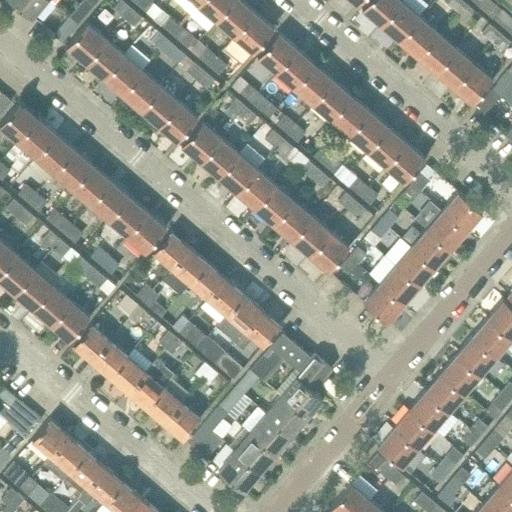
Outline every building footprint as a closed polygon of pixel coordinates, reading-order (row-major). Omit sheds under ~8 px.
[(45,0),(12,0),(32,16),(45,0)] [(87,0),(82,0),(69,16),(77,23),(93,5),(87,0)] [(119,0),(113,7),(124,16),(132,6),(124,0),(119,0)] [(154,1),(151,0),(136,0),(135,2),(146,11),(154,1)] [(215,19),(231,0),(199,0),(197,3),(215,19)] [(231,0),(215,19),(234,34),(255,10),(243,0),(231,0)] [(367,0),(361,7),(380,23),(399,0),(367,0)] [(398,38),(419,14),(403,0),(399,0),(380,23),(398,38)] [(445,0),(455,9),(462,0),(445,0)] [(466,17),(473,8),(463,0),(462,0),(455,9),(466,17)] [(493,1),(485,11),(504,26),(511,17),(493,1)] [(142,15),(132,6),(124,16),(134,24),(142,15)] [(253,51),(273,26),(255,10),(234,34),(253,51)] [(398,38),(416,54),(437,29),(419,14),(398,38)] [(162,24),(172,33),(180,24),(169,15),(162,24)] [(69,16),(53,34),(62,41),(77,23),(69,16)] [(66,45),(85,61),(106,36),(87,20),(66,45)] [(482,31),(492,40),(500,31),(489,22),(482,31)] [(190,33),(180,24),(172,33),(182,42),(190,33)] [(150,38),(160,47),(168,38),(158,29),(150,38)] [(435,70),(456,45),(437,29),(416,54),(435,70)] [(257,55),(276,70),(297,46),(278,30),(257,55)] [(502,49),(510,40),(500,31),(492,40),(502,49)] [(103,76),(124,52),(106,36),(85,61),(103,76)] [(178,46),(168,38),(160,47),(170,56),(178,46)] [(124,52),(103,76),(121,92),(142,67),(150,59),(132,43),(124,52)] [(435,70),(453,85),(474,61),(456,45),(435,70)] [(198,56),(208,64),(216,55),(206,46),(198,56)] [(294,86),(315,62),(297,46),(276,70),(294,86)] [(226,64),(216,55),(208,64),(219,73),(226,64)] [(186,69),(197,78),(204,69),(194,60),(186,69)] [(493,77),(474,61),(453,85),(472,101),(493,77)] [(294,86),(312,102),(333,77),(315,62),(294,86)] [(161,83),(142,67),(121,92),(139,108),(161,83)] [(215,78),(204,69),(197,78),(207,87),(215,78)] [(500,94),(511,80),(511,72),(508,69),(492,87),(500,94)] [(232,84),(250,100),(258,91),(239,75),(232,84)] [(333,77),(312,102),(330,117),(351,93),(333,77)] [(179,99),(161,83),(139,108),(158,123),(179,99)] [(485,112),(500,94),(492,87),(477,105),(485,112)] [(250,100),(261,109),(269,100),(258,91),(250,100)] [(0,112),(11,100),(2,92),(0,93),(0,112)] [(330,117),(349,133),(370,108),(351,93),(330,117)] [(228,105),(239,114),(246,105),(236,96),(228,105)] [(0,125),(17,140),(38,115),(19,99),(0,121),(0,125)] [(197,115),(179,99),(158,123),(176,139),(197,115)] [(257,114),(246,105),(239,114),(249,123),(257,114)] [(370,108),(349,133),(367,149),(388,124),(370,108)] [(284,114),(277,123),(287,132),(294,122),(284,114)] [(56,131),(38,115),(17,140),(35,156),(56,131)] [(181,143),(200,159),(221,135),(202,119),(181,143)] [(287,132),(297,141),(305,131),(294,122),(287,132)] [(367,149),(385,164),(406,140),(388,124),(367,149)] [(265,137),(275,145),(283,136),(273,128),(265,137)] [(74,147),(56,131),(35,156),(53,171),(74,147)] [(239,150),(221,135),(200,159),(218,175),(239,150)] [(283,136),(275,145),(285,154),(293,145),(283,136)] [(385,164),(404,180),(425,156),(406,140),(385,164)] [(323,163),(331,154),(321,145),(313,154),(323,163)] [(93,162),(74,147),(53,171),(72,187),(93,162)] [(218,175),(236,191),(257,166),(239,150),(218,175)] [(323,163),(334,172),(341,163),(331,154),(323,163)] [(301,168),(311,177),(319,167),(309,159),(301,168)] [(9,169),(0,161),(0,177),(2,179),(9,169)] [(72,187),(90,202),(111,178),(93,162),(72,187)] [(275,182),(257,166),(236,191),(254,206),(275,182)] [(319,167),(311,177),(322,185),(330,176),(319,167)] [(411,182),(420,189),(429,179),(419,171),(411,182)] [(360,194),(367,185),(357,176),(350,185),(360,194)] [(129,194),(111,178),(90,202),(108,218),(129,194)] [(254,206),(273,222),(294,197),(275,182),(254,206)] [(411,200),(420,189),(411,182),(402,192),(411,200)] [(18,192),(28,201),(36,192),(25,183),(18,192)] [(360,194),(370,203),(378,194),(367,185),(360,194)] [(466,229),(482,210),(458,189),(442,208),(466,229)] [(338,199),(348,208),(356,199),(346,190),(338,199)] [(36,192),(28,201),(46,217),(54,208),(36,192)] [(147,209),(129,194),(108,218),(126,234),(147,209)] [(6,206),(16,215),(24,206),(14,197),(6,206)] [(312,213),(294,197),(273,222),(291,238),(312,213)] [(430,198),(414,216),(426,226),(451,247),(466,229),(442,208),(430,198)] [(367,208),(356,199),(348,208),(359,217),(367,208)] [(34,214),(24,206),(16,215),(26,224),(34,214)] [(64,232),(72,223),(54,208),(46,217),(64,232)] [(388,208),(380,218),(389,226),(397,216),(388,208)] [(166,225),(147,209),(126,234),(145,250),(166,225)] [(291,238),(309,253),(330,229),(312,213),(291,238)] [(380,218),(371,228),(380,236),(389,226),(380,218)] [(82,232),(72,223),(64,232),(74,241),(82,232)] [(410,244),(435,266),(450,247),(426,226),(410,244)] [(42,237),(52,246),(60,237),(50,228),(42,237)] [(153,270),(162,277),(189,245),(170,229),(153,250),(163,258),(153,270)] [(349,245),(330,229),(309,253),(328,269),(349,245)] [(400,236),(385,254),(395,263),(419,284),(435,266),(410,244),(400,236)] [(0,270),(16,251),(0,237),(0,270)] [(71,246),(60,237),(52,246),(63,255),(71,246)] [(357,244),(348,254),(357,262),(366,252),(357,244)] [(180,293),(190,281),(207,261),(189,245),(162,277),(180,293)] [(90,255),(101,264),(108,254),(98,246),(90,255)] [(0,270),(0,279),(13,291),(35,267),(16,251),(0,270)] [(119,263),(108,254),(101,264),(111,272),(119,263)] [(348,254),(339,265),(349,272),(357,262),(348,254)] [(385,254),(369,272),(379,281),(404,302),(419,284),(395,263),(385,254)] [(79,269),(89,277),(97,268),(87,259),(79,269)] [(190,281),(208,297),(225,276),(207,261),(190,281)] [(53,282),(35,267),(13,291),(32,307),(53,282)] [(107,277),(97,268),(89,277),(99,286),(107,277)] [(225,276),(208,297),(226,312),(243,292),(225,276)] [(379,281),(363,300),(388,321),(404,302),(379,281)] [(32,307),(50,323),(71,298),(53,282),(32,307)] [(136,294),(143,299),(152,288),(146,283),(136,294)] [(159,294),(152,288),(143,299),(161,315),(166,309),(154,299),(159,294)] [(216,324),(234,339),(261,307),(243,292),(226,312),(216,324)] [(117,305),(129,315),(139,304),(126,294),(117,305)] [(511,304),(503,297),(487,316),(511,337),(511,336),(511,304)] [(90,314),(71,298),(50,323),(69,339),(90,314)] [(145,310),(139,304),(129,315),(136,321),(145,310)] [(253,335),(262,343),(280,323),(261,307),(234,339),(242,347),(253,335)] [(172,325),(179,330),(189,319),(182,314),(172,325)] [(471,334),(496,355),(511,337),(487,316),(471,334)] [(179,330),(197,346),(207,335),(189,319),(179,330)] [(73,343),(92,359),(109,338),(91,322),(73,343)] [(175,335),(168,330),(159,341),(165,346),(175,335)] [(282,330),(270,344),(282,354),(299,369),(311,355),(282,330)] [(480,373),(496,355),(471,334),(456,352),(480,373)] [(181,341),(175,335),(165,346),(172,352),(181,341)] [(207,335),(197,346),(215,361),(225,350),(207,335)] [(127,354),(109,338),(92,359),(110,374),(127,354)] [(270,344),(250,367),(259,374),(265,380),(278,366),(275,363),(282,354),(270,344)] [(243,366),(225,350),(215,361),(234,377),(243,366)] [(314,351),(311,355),(299,369),(308,376),(323,359),(314,351)] [(440,370),(465,391),(480,373),(456,352),(440,370)] [(145,369),(127,354),(110,374),(128,390),(145,369)] [(145,369),(128,390),(146,405),(164,385),(172,375),(175,372),(165,363),(157,356),(152,362),(145,369)] [(308,376),(317,384),(332,367),(323,359),(308,376)] [(211,366),(204,361),(195,372),(201,377),(211,366)] [(211,366),(201,377),(208,383),(217,372),(211,366)] [(250,367),(235,386),(243,393),(259,374),(250,367)] [(297,374),(281,393),(307,416),(314,408),(323,397),(314,389),(317,384),(308,376),(299,369),(295,373),(297,374)] [(440,370),(425,388),(449,410),(465,391),(440,370)] [(511,382),(510,381),(501,391),(510,399),(511,396),(511,382)] [(146,405),(164,421),(182,400),(164,385),(146,405)] [(227,411),(243,393),(235,386),(219,404),(227,411)] [(0,410),(13,395),(5,387),(0,392),(0,410)] [(409,407),(433,428),(449,410),(425,388),(409,407)] [(501,409),(510,399),(501,391),(492,401),(501,409)] [(292,434),(307,416),(281,393),(265,411),(292,434)] [(22,403),(13,395),(0,410),(0,413),(7,420),(22,403)] [(200,416),(182,400),(164,421),(183,437),(200,416)] [(31,410),(22,403),(7,420),(16,428),(31,410)] [(219,404),(203,422),(212,429),(227,411),(219,404)] [(409,407),(393,425),(418,446),(433,428),(409,407)] [(16,428),(17,428),(26,435),(40,418),(31,410),(16,428)] [(292,434),(265,411),(249,430),(276,453),(292,434)] [(32,437),(51,454),(68,433),(49,417),(32,437)] [(479,417),(470,427),(479,435),(488,425),(479,417)] [(196,447),(212,429),(203,422),(188,440),(196,447)] [(393,425),(377,443),(402,465),(418,446),(393,425)] [(229,444),(234,448),(260,471),(276,453),(249,430),(245,426),(229,444)] [(470,445),(479,435),(470,427),(461,438),(470,445)] [(1,447),(10,454),(26,435),(17,428),(1,447)] [(492,429),(484,439),(493,447),(501,437),(492,429)] [(68,433),(51,454),(43,462),(61,477),(62,476),(86,448),(68,433)] [(484,457),(493,447),(484,439),(475,449),(484,457)] [(0,465),(10,454),(1,447),(0,448),(0,465)] [(62,476),(80,492),(104,464),(86,448),(62,476)] [(260,471),(234,448),(217,467),(244,490),(260,471)] [(377,451),(370,459),(379,466),(377,467),(388,476),(396,467),(377,451)] [(447,454),(439,464),(448,472),(457,461),(447,454)] [(104,464),(80,492),(67,508),(72,511),(76,511),(85,502),(86,503),(96,492),(105,500),(122,480),(104,464)] [(439,482),(448,472),(439,464),(430,474),(439,482)] [(461,465),(452,476),(461,483),(470,473),(461,465)] [(511,466),(498,483),(511,495),(511,466)] [(406,476),(396,467),(388,476),(398,485),(406,476)] [(24,471),(14,482),(21,488),(31,477),(24,471)] [(453,494),(461,483),(452,476),(444,486),(453,494)] [(37,482),(31,477),(21,488),(28,493),(37,482)] [(125,511),(140,495),(122,480),(105,500),(118,511),(125,511)] [(357,511),(370,497),(351,481),(330,506),(337,511),(357,511)] [(494,511),(511,511),(511,495),(498,483),(482,501),(494,511)] [(8,504),(17,492),(11,487),(1,498),(8,504)] [(414,499),(424,507),(432,498),(422,489),(414,499)] [(17,492),(8,504),(2,510),(4,511),(11,511),(24,498),(17,492)] [(157,511),(159,511),(140,495),(125,511),(157,511)] [(387,511),(370,497),(357,511),(387,511)] [(429,511),(438,511),(442,507),(432,498),(424,507),(429,511)] [(473,511),(494,511),(482,501),(473,511)] [(51,511),(63,511),(67,508),(60,502),(51,511)]
